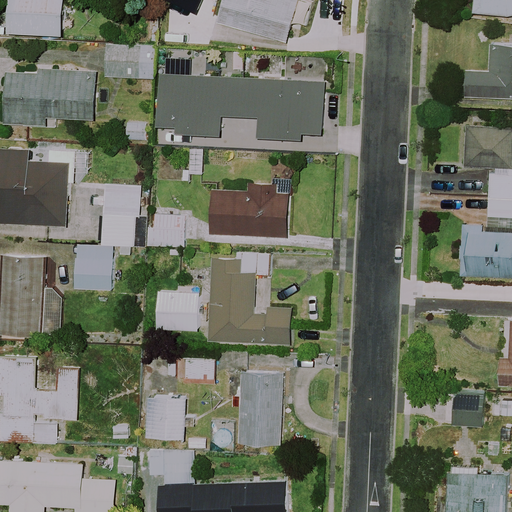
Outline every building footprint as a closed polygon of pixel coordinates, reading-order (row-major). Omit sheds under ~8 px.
[(65,0),(12,0),(11,31),(64,33),(65,0)] [(287,40),(297,0),(221,0),(215,23),(287,40)] [(511,0),(473,0),(473,12),(511,14),(511,0)] [(208,14),(184,8),(177,36),(202,42),(208,14)] [(155,44),(106,42),(104,76),(153,78),(155,44)] [(511,45),(490,45),(489,69),(466,68),(465,97),(511,98),(511,45)] [(95,119),(97,72),(3,68),(1,124),(47,125),(47,117),(95,119)] [(324,82),(159,74),(157,125),(175,126),(175,132),(222,134),(223,116),(259,118),(258,136),(304,138),(304,131),(322,132),(324,82)] [(153,123),(127,122),(126,139),(152,140),(153,123)] [(511,124),(460,122),(458,167),(490,168),(489,197),(511,198),(511,124)] [(204,149),(191,148),(188,173),(201,175),(204,149)] [(0,221),(67,225),(69,183),(73,183),(74,162),(75,151),(49,150),(49,163),(27,162),(27,151),(0,149),(0,221)] [(141,185),(104,183),(101,244),(135,245),(136,215),(139,215),(141,185)] [(290,186),(249,183),(248,190),(211,188),(209,234),(287,238),(290,186)] [(511,202),(489,202),(488,227),(464,227),(462,274),(511,275),(511,202)] [(185,215),(150,213),(149,239),(183,241),(185,215)] [(114,248),(83,245),(82,259),(75,259),(73,288),(111,290),(114,248)] [(237,259),(209,258),(209,269),(186,268),(185,291),(159,290),(158,328),(198,329),(199,319),(210,319),(209,341),(289,344),(290,310),(253,308),(254,275),(268,275),(269,253),(237,251),(237,259)] [(44,257),(1,256),(0,309),(0,333),(61,335),(62,288),(44,287),(44,257)] [(511,320),(508,321),(506,356),(498,355),(496,385),(511,386),(511,320)] [(0,394),(3,394),(1,416),(0,415),(0,439),(57,443),(58,417),(76,418),(79,366),(61,365),(59,390),(36,389),(38,355),(0,353),(0,394)] [(214,383),(214,354),(183,354),(183,384),(214,383)] [(283,369),(242,367),(240,390),(231,389),(230,406),(240,407),(238,441),(279,443),(283,369)] [(483,426),(486,393),(454,391),(452,424),(483,426)] [(187,400),(148,398),(146,436),(184,437),(185,425),(193,426),(193,417),(186,417),(187,400)] [(287,511),(286,479),(195,482),(194,447),(204,447),(204,438),(188,438),(188,449),(149,450),(149,473),(166,473),(166,483),(157,483),(158,511),(287,511)] [(136,459),(137,447),(125,446),(125,457),(117,457),(117,472),(131,472),(131,458),(136,459)] [(84,462),(0,457),(0,501),(12,502),(11,511),(46,511),(47,504),(77,505),(76,511),(113,511),(115,479),(83,477),(84,462)] [(504,511),(506,470),(447,468),(447,503),(435,503),(434,511),(504,511)]
